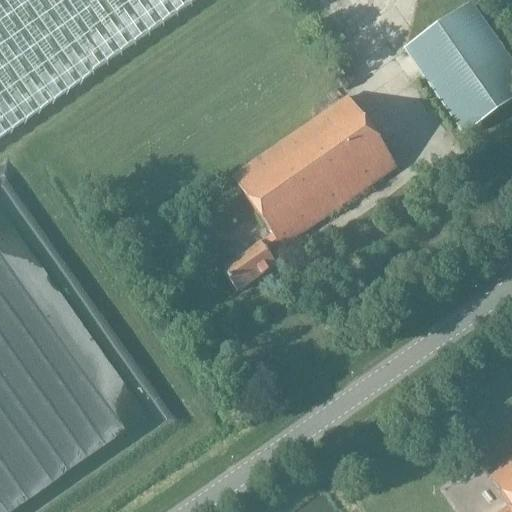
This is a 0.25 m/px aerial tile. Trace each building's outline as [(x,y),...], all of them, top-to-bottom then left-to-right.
[(0,0),(0,139),(199,0),(0,0)] [(406,52),(465,136),(511,102),(511,63),(472,6),(406,52)] [(340,32),(328,40),(334,49),(346,41),(340,32)] [(271,258),(397,169),(350,100),(234,177),(272,236),(223,270),(239,294),(277,267),(271,258)] [(506,511),(511,511),(511,458),(488,474),(511,509),(506,511)]
